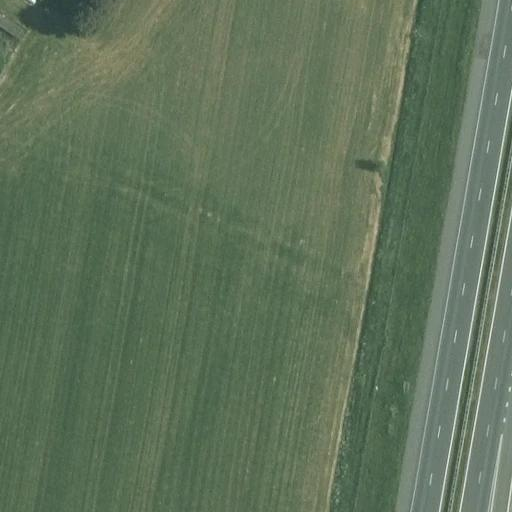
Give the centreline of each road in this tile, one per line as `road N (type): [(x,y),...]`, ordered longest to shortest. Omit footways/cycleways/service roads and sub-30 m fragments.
road 1 (motorway): [(507,0),(421,511)]
road 2 (motorway): [(487,433),(511,291)]
